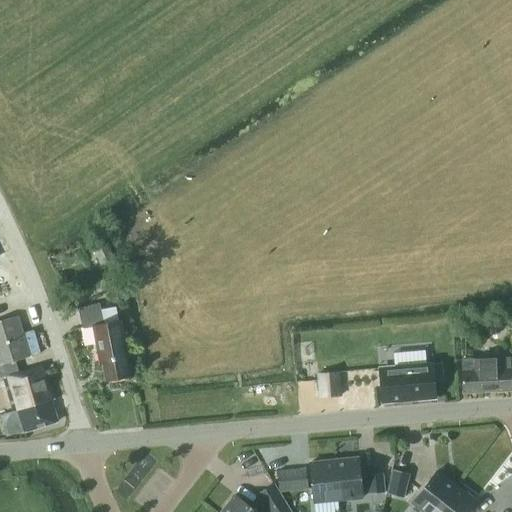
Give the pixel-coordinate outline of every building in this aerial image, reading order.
[(100,265),(114,258),(105,239),(90,246),(100,265)] [(128,356),(121,320),(119,321),(116,306),(101,309),(100,303),(78,308),(83,328),(93,326),(100,364),(103,364),(106,380),(129,376),(126,356),(128,356)] [(25,431),(58,421),(51,399),(54,399),(44,365),(19,372),(15,360),(30,356),(18,316),(0,320),(0,375),(1,379),(3,378),(13,411),(18,410),(25,431)] [(511,389),(511,358),(510,359),(510,357),(462,359),(463,370),(462,370),(463,392),(511,389)] [(443,379),(442,363),(380,368),(382,402),(394,401),(435,398),(434,380),(443,379)] [(318,373),(320,397),(340,396),(338,372),(318,373)] [(363,497),(359,457),(334,460),(338,500),(363,497)] [(314,502),(338,500),(334,460),(310,463),(314,502)] [(291,476),(290,470),(278,471),(280,491),(308,489),(306,474),(291,476)] [(387,492),(403,496),(409,474),(392,470),(387,492)] [(412,502),(425,511),(435,511),(456,486),(437,470),(412,502)] [(367,475),(369,491),(384,490),(383,473),(367,475)] [(254,494),(265,511),(290,511),(273,483),(254,494)] [(466,511),(476,501),(456,486),(435,511),(466,511)] [(221,511),(257,511),(235,494),(221,511)]
